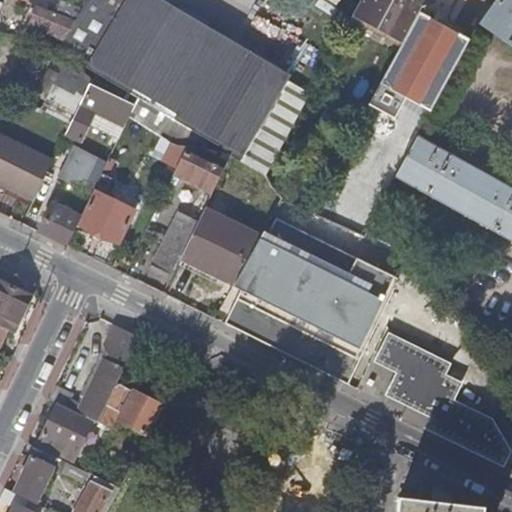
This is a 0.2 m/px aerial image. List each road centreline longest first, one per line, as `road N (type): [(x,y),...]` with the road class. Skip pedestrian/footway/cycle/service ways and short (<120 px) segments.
road 1 (residential): [(511,485),(77,276)]
road 2 (residential): [(77,276),(0,431)]
